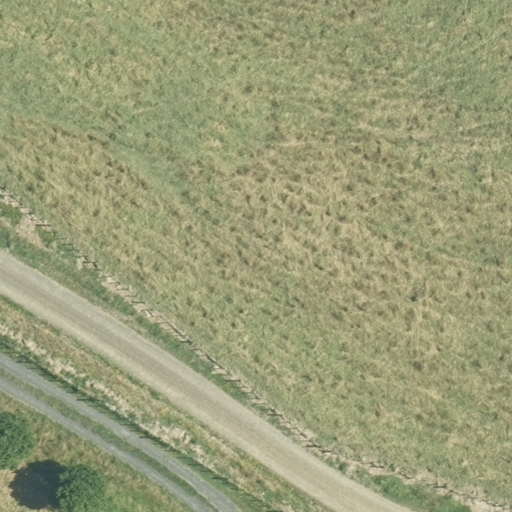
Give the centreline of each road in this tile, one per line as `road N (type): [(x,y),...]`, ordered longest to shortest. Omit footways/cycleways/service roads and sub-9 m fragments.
road 1 (unknown): [(0,309),(291,511)]
road 2 (unknown): [(0,402),(154,511)]
